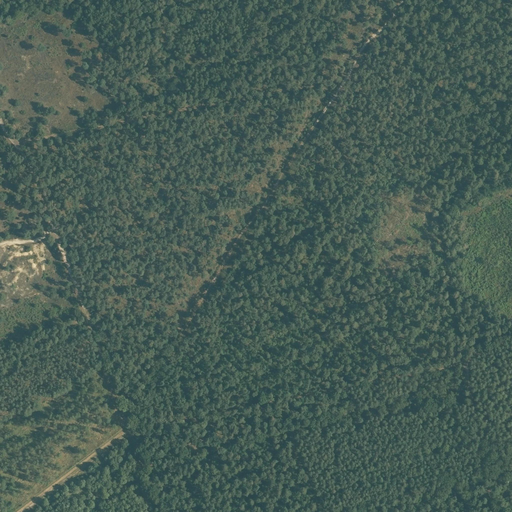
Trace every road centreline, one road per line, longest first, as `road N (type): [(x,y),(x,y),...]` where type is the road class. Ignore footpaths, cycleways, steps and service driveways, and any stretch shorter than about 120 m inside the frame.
road 1 (track): [(124,417),(143,402),(244,230),(402,0)]
road 2 (track): [(53,229),(157,511)]
road 3 (track): [(129,431),(22,511)]
road 4 (track): [(143,461),(269,435)]
